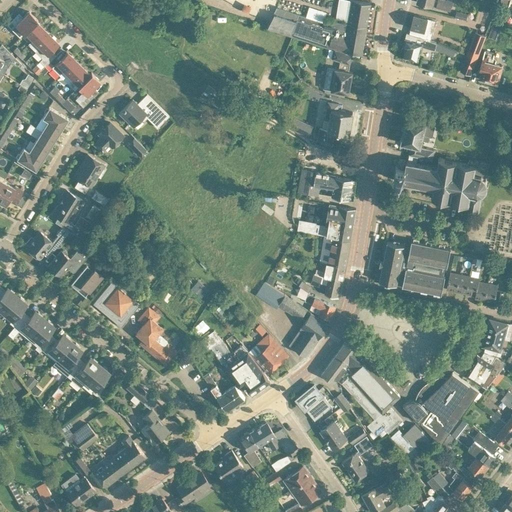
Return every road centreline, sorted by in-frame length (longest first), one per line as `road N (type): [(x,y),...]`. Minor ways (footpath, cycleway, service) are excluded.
road 1 (residential): [(0,251),(84,119),(117,82),(40,0)]
road 2 (tertiary): [(307,370),(338,330),(353,293),(384,70)]
road 3 (residential): [(107,0),(239,108),(163,206)]
road 4 (residential): [(216,434),(0,251)]
road 5 (residential): [(307,370),(163,206)]
road 6 (residential): [(353,511),(272,395)]
road 7 (tertiary): [(103,511),(216,434)]
road 8 (unclassified): [(511,105),(384,70)]
